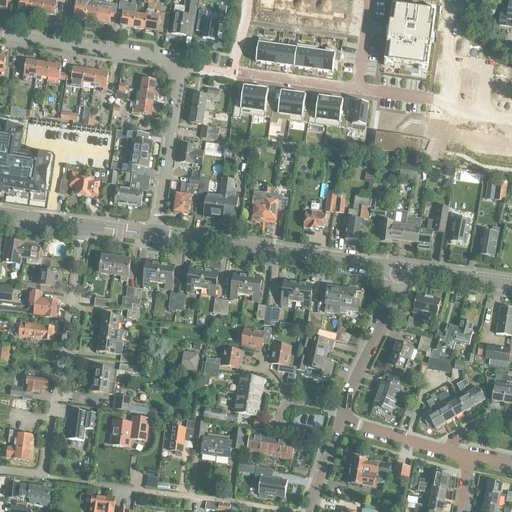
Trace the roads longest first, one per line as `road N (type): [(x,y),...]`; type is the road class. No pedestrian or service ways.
road 1 (residential): [(0,470),(43,476),(82,225)]
road 2 (residential): [(182,63),(0,34)]
road 3 (residential): [(154,234),(182,63)]
road 4 (residential): [(341,418),(397,293),(400,268)]
road 5 (residential): [(511,120),(357,89)]
road 6 (secondary): [(400,268),(276,251)]
road 7 (secondary): [(276,251),(154,234)]
